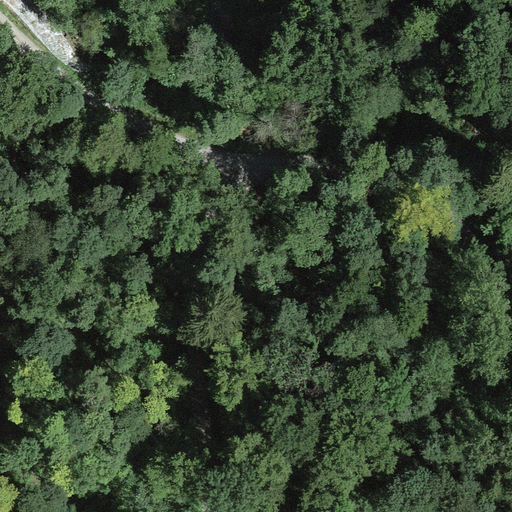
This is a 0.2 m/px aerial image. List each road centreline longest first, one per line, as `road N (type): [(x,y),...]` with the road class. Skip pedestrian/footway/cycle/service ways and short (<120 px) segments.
road 1 (track): [(511,275),(440,208),(387,184),(297,162),(230,168),(184,297),(208,511)]
road 2 (track): [(511,91),(445,184),(384,353),(388,511)]
road 3 (track): [(0,20),(58,76),(230,168)]
